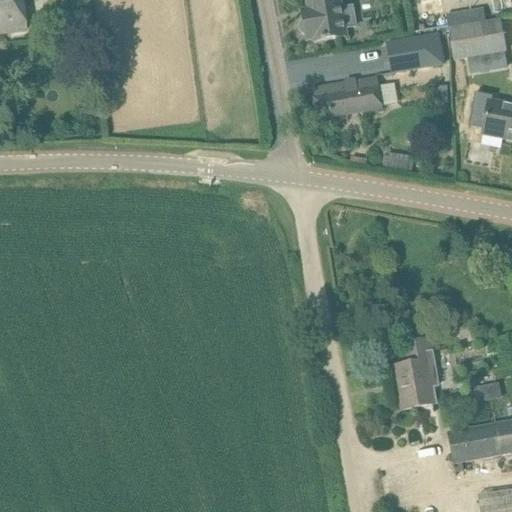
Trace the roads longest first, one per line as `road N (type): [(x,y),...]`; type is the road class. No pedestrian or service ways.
road 1 (unclassified): [(357,511),(292,177)]
road 2 (tertiary): [(292,177),(147,162),(0,165)]
road 3 (tertiary): [(511,212),(292,177)]
road 4 (residential): [(292,177),(262,0)]
